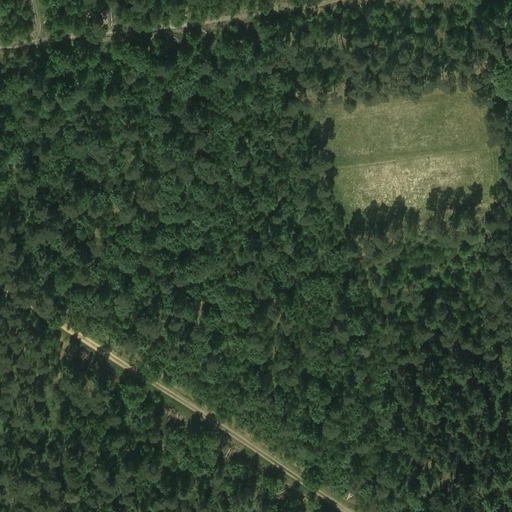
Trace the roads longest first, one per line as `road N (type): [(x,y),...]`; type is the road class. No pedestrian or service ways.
road 1 (track): [(0,280),(359,511)]
road 2 (track): [(0,36),(353,0)]
